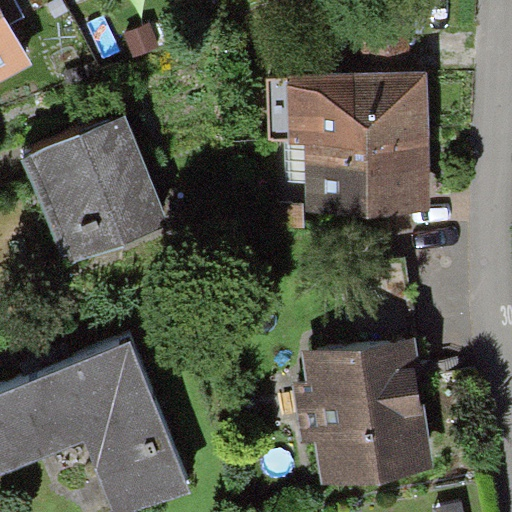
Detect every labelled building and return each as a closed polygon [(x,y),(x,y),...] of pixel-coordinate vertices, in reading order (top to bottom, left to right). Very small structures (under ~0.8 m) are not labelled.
[(0,0),(0,85),(35,68),(0,0)] [(412,0),(372,0),(373,48),(413,48),(412,0)] [(346,72),(265,75),(267,143),(308,141),(310,218),(430,213),(424,69),(346,72)] [(97,128),(28,154),(71,265),(173,225),(131,114),(97,128)] [(304,381),(297,381),(300,411),(428,397),(421,338),(301,349),(304,381)] [(62,366),(0,389),(0,462),(3,472),(87,440),(114,511),(129,511),(191,489),(134,339),(62,366)] [(428,397),(300,411),(303,441),(317,439),(322,484),(436,471),(428,397)]
